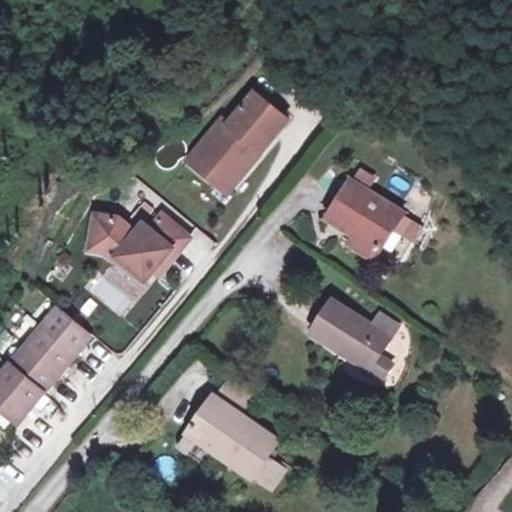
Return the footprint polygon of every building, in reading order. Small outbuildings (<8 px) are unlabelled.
[(292,121),(259,94),(233,125),(227,120),(192,162),(221,186),(233,172),(244,180),(258,163),(252,158),(259,148),(266,153),(292,121)] [(244,180),(233,172),(221,186),(232,194),(244,180)] [(407,213),(361,181),(337,217),(365,236),(384,249),(407,213)] [(109,206),(81,238),(145,293),(195,235),(161,206),(140,231),(109,206)] [(377,259),(384,249),(365,236),(358,245),(377,259)] [(89,295),(125,317),(134,302),(122,295),(130,282),(106,267),(89,295)] [(396,339),(338,299),(316,332),(374,371),(396,339)] [(61,311),(45,330),(77,357),(93,337),(61,311)] [(45,330),(0,387),(0,409),(21,426),(77,357),(45,330)] [(230,382),(219,396),(241,412),(252,398),(230,382)] [(219,396),(217,395),(191,431),(221,454),(253,477),(280,440),(241,412),(219,396)] [(0,428),(12,438),(21,426),(0,409),(0,428)] [(191,431),(184,441),(214,463),(221,454),(191,431)]
